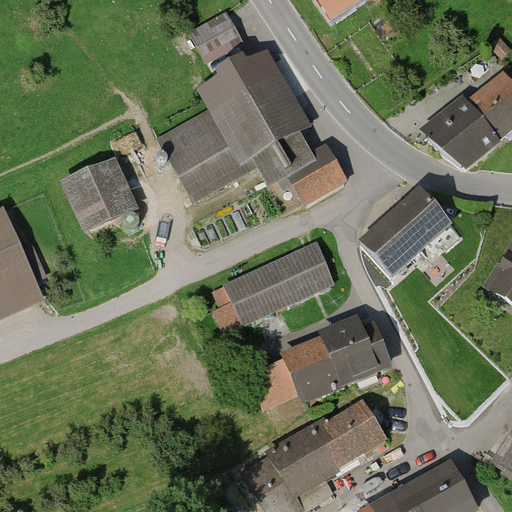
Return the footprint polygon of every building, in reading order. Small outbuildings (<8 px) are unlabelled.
[(368,0),(309,0),(329,28),(368,0)] [(245,42),(229,12),(190,34),(206,64),(225,53),(245,42)] [(215,79),(234,68),(225,53),(206,64),(211,71),(215,79)] [(511,130),(511,93),(505,84),(430,143),(455,175),(511,130)] [(307,135),(280,86),(169,146),(196,195),(248,167),(259,188),(280,177),(299,211),(343,187),(337,176),(327,157),(307,168),(293,143),(307,135)] [(136,216),(114,167),(61,191),(83,240),(136,216)] [(449,230),(424,199),(365,247),(390,278),(449,230)] [(0,221),(0,220),(0,322),(38,306),(0,221)] [(338,285),(319,247),(229,290),(248,328),(338,285)] [(511,259),(492,294),(511,305),(511,259)] [(387,367),(372,331),(281,368),(295,404),(387,367)] [(272,511),(384,445),(364,412),(247,482),(265,511),(272,511)] [(511,442),(494,471),(511,482),(511,442)] [(475,511),(453,468),(403,493),(412,511),(475,511)] [(412,511),(403,493),(365,511),(412,511)]
